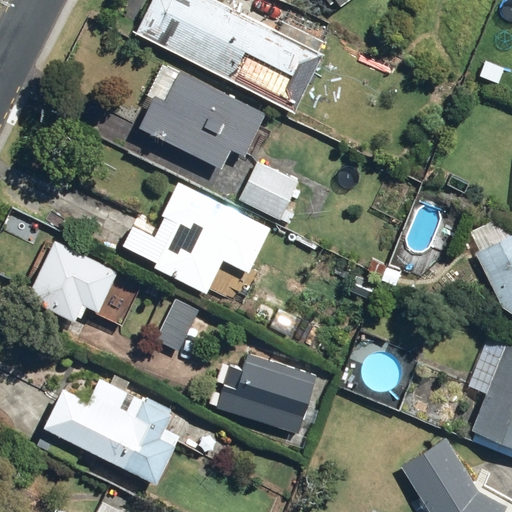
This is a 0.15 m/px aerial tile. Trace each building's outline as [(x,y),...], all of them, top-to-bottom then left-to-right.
[(212,0),(147,0),(131,34),(287,111),(317,51),(212,0)] [(257,117),(156,71),(129,130),(230,176),(257,117)] [(258,161),(237,202),(273,220),(294,180),(258,161)] [(199,293),(216,261),(241,275),(249,261),(251,262),(266,229),(171,184),(155,218),(169,224),(147,266),(199,293)] [(511,232),(469,252),(496,309),(511,319),(511,232)] [(67,319),(74,305),(89,313),(110,275),(95,267),(96,266),(49,240),(20,294),(67,319)] [(174,298),(151,339),(174,352),(196,311),(174,298)] [(462,383),(484,393),(467,434),(511,453),(511,348),(505,346),(504,347),(484,338),(462,383)] [(231,354),(213,408),(291,434),(309,380),(231,354)] [(96,380),(87,400),(56,386),(35,432),(153,486),(172,447),(154,439),(167,412),(96,380)] [(438,439),(395,464),(422,511),(498,511),(500,509),(469,492),(438,439)]
